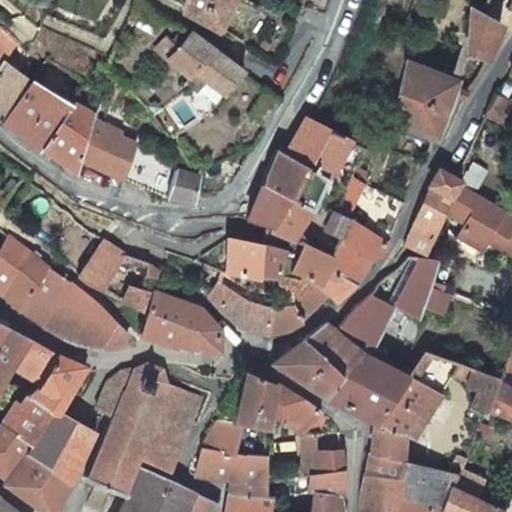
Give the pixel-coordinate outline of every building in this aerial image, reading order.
[(221,28),(234,0),(184,0),(182,6),(221,28)] [(501,25),(471,9),(466,53),(486,61),(501,25)] [(0,65),(3,62),(16,44),(10,35),(3,30),(0,28),(0,65)] [(224,94),(243,71),(223,57),(208,45),(189,31),(182,40),(176,46),(171,40),(165,34),(152,46),(164,59),(182,75),(194,87),(203,78),(224,94)] [(176,34),(171,40),(176,46),(182,40),(176,34)] [(263,39),(260,45),(267,49),(270,44),(263,39)] [(397,91),(393,122),(433,138),(445,111),(454,80),(405,61),(397,91)] [(0,65),(0,109),(5,113),(29,81),(3,62),(0,65)] [(107,86),(113,75),(105,67),(99,62),(90,73),(107,86)] [(43,81),(33,75),(29,81),(5,113),(0,119),(0,120),(39,151),(41,148),(68,104),(39,86),(43,81)] [(122,85),(113,75),(107,86),(101,97),(113,103),(122,85)] [(263,125),(281,98),(264,86),(247,115),(263,125)] [(484,117),(499,124),(509,102),(494,94),(484,117)] [(78,158),(91,119),(93,113),(70,101),(68,104),(41,148),(73,171),(74,171),(78,158)] [(286,154),(325,176),(330,167),(331,168),(348,140),(305,118),(297,131),(299,132),(286,154)] [(122,132),(91,119),(78,158),(122,178),(136,144),(121,137),(122,132)] [(288,198),(309,209),(315,196),(325,176),(286,154),(275,148),(264,173),(261,185),(288,198)] [(462,183),(476,191),(487,171),(472,163),(462,183)] [(175,169),(165,196),(168,197),(193,202),(194,198),(193,198),(199,177),(198,176),(198,175),(197,174),(196,174),(175,169)] [(451,198),(460,182),(439,170),(430,186),(414,220),(405,244),(415,249),(427,254),(431,240),(436,227),(433,226),(441,211),(445,204),(449,197),(451,198)] [(366,185),(350,177),(336,211),(349,218),(366,185)] [(510,254),(511,251),(511,212),(476,191),(462,183),(460,182),(451,198),(449,197),(445,204),(469,217),(465,224),(458,236),(481,250),(487,240),(510,254)] [(288,198),(261,185),(245,218),(269,226),(288,198)] [(315,196),(309,209),(315,211),(321,199),(315,196)] [(308,213),(309,209),(288,198),(269,226),(288,235),(308,213)] [(445,204),(441,211),(465,224),(469,217),(445,204)] [(336,211),(331,209),(323,230),(339,238),(348,219),(349,218),(336,211)] [(388,243),(348,219),(339,238),(331,254),(325,266),(355,283),(371,259),(378,254),(380,255),(388,243)] [(224,272),(237,276),(237,272),(256,275),(259,242),(257,241),(258,236),(250,234),(249,239),(241,236),(226,238),(224,272)] [(0,292),(3,294),(29,251),(7,235),(0,246),(0,292)] [(295,252),(301,240),(295,237),(287,249),(295,252)] [(315,283),(325,266),(331,254),(301,240),(295,252),(287,249),(259,242),(256,275),(273,276),(276,276),(277,270),(288,273),(289,271),(308,280),(315,283)] [(98,245),(77,272),(85,279),(101,289),(124,254),(121,253),(121,252),(98,245)] [(20,308),(49,267),(29,251),(3,294),(20,308)] [(420,320),(424,307),(431,287),(439,261),(408,256),(394,270),(386,275),(382,278),(377,282),(371,291),(369,293),(394,307),(420,320)] [(146,272),(145,274),(146,277),(157,278),(159,270),(149,262),(146,272)] [(355,283),(325,266),(315,283),(308,280),(299,293),(294,291),(293,303),(302,318),(327,294),(335,302),(355,283)] [(47,327),(71,282),(49,267),(20,308),(47,327)] [(272,306),(269,305),(262,331),(265,332),(273,331),(287,328),(291,326),(302,318),(293,303),(294,291),(299,293),(308,280),(289,271),(288,273),(277,270),(276,276),(273,276),(272,306)] [(218,281),(207,298),(214,303),(222,312),(240,325),(242,326),(262,331),(269,305),(247,299),(218,281)] [(92,299),(71,282),(47,327),(63,336),(76,342),(94,347),(113,346),(122,344),(126,342),(127,340),(128,338),(128,336),(127,334),(115,321),(111,318),(92,299)] [(120,300),(145,312),(151,293),(129,285),(120,300)] [(450,294),(431,287),(424,307),(443,314),(450,294)] [(145,312),(139,333),(152,339),(165,344),(180,348),(217,349),(218,329),(200,308),(152,291),(151,293),(145,312)] [(322,396),(373,422),(405,375),(369,357),(394,307),(369,293),(362,300),(357,302),(337,325),(366,343),(360,353),(341,374),(322,396)] [(341,374),(360,353),(333,330),(324,323),(303,338),(341,374)] [(0,338),(0,391),(3,385),(7,379),(14,366),(38,382),(56,353),(47,348),(39,343),(31,339),(29,338),(8,327),(0,338)] [(322,396),(341,374),(303,338),(269,362),(322,396)] [(511,344),(511,345),(499,378),(497,383),(506,387),(511,369),(511,344)] [(403,437),(411,426),(434,391),(440,394),(459,363),(423,350),(405,375),(373,422),(369,452),(401,459),(403,437)] [(36,387),(29,392),(50,408),(53,410),(55,411),(61,402),(85,366),(56,353),(38,382),(36,387)] [(167,383),(162,369),(148,362),(132,368),(121,370),(105,383),(94,408),(112,414),(84,476),(124,493),(138,457),(167,470),(200,396),(167,383)] [(471,403),(488,411),(497,383),(499,378),(473,368),(465,387),(475,390),(471,403)] [(218,419),(240,424),(265,428),(269,413),(276,383),(245,371),(239,392),(235,409),(227,406),(218,419)] [(276,383),(269,413),(279,419),(281,417),(295,430),(297,433),(298,434),(299,434),(300,434),(304,435),(316,435),(319,435),(319,432),(326,415),(310,405),(303,400),(276,383)] [(488,411),(511,422),(511,389),(506,387),(497,383),(488,411)] [(232,389),(227,406),(235,409),(239,392),(232,389)] [(434,391),(411,426),(417,431),(440,394),(434,391)] [(0,474),(2,476),(29,439),(50,408),(29,392),(26,396),(22,403),(18,407),(13,413),(14,414),(6,424),(2,424),(0,423),(0,422),(0,474)] [(15,404),(0,421),(0,422),(0,423),(2,424),(6,424),(14,414),(13,413),(18,407),(15,404)] [(55,411),(53,410),(24,451),(69,482),(94,433),(55,411)] [(240,424),(218,419),(201,447),(230,455),(240,424)] [(316,435),(304,435),(302,476),(313,475),(314,473),(314,453),(316,453),(316,435)] [(230,455),(201,447),(194,475),(222,479),(229,479),(232,479),(229,493),(266,493),(266,481),(266,456),(237,457),(230,455)] [(314,453),(314,473),(344,468),(341,450),(316,453),(314,453)] [(51,511),(69,482),(24,451),(2,483),(43,511),(51,511)] [(502,511),(503,510),(451,486),(459,474),(401,459),(369,452),(365,474),(400,478),(393,511),(502,511)] [(452,463),(462,467),(465,459),(455,455),(452,463)] [(118,511),(154,511),(169,479),(140,467),(118,511)] [(344,468),(314,473),(313,475),(312,490),(317,491),(339,493),(344,489),(344,471),(344,468)] [(393,511),(400,478),(365,474),(361,495),(360,511),(393,511)] [(215,511),(216,503),(216,502),(194,492),(180,484),(169,479),(154,511),(215,511)] [(339,493),(317,491),(313,511),(342,511),(338,496),(339,493)] [(226,511),(270,511),(273,494),(266,493),(229,493),(226,511)] [(0,511),(16,511),(0,499),(0,511)]
